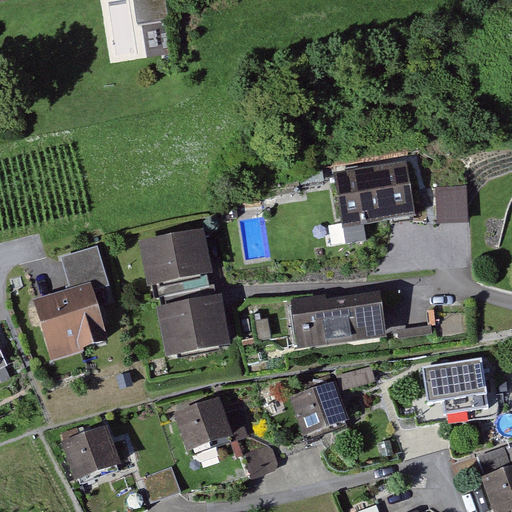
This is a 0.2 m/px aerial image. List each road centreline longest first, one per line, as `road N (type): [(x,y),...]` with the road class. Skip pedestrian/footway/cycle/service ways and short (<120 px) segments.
road 1 (residential): [(192,511),(422,472),(440,478),(453,511)]
road 2 (residential): [(511,301),(472,291),(250,295)]
